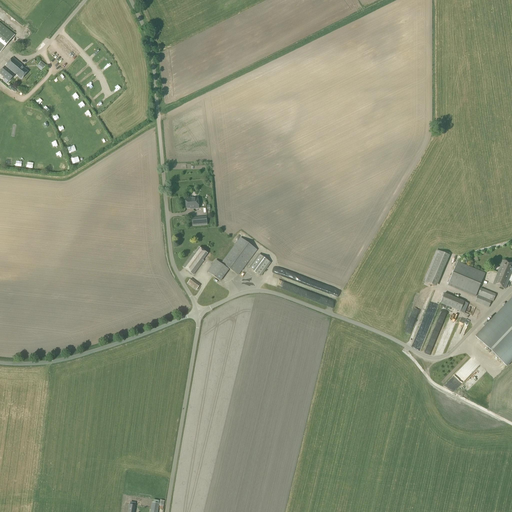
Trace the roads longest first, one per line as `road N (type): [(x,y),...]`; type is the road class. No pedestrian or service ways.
road 1 (unclassified): [(196,313),(171,259),(148,35),(132,0)]
road 2 (unclassified): [(196,313),(260,290),(403,344)]
road 3 (unclassified): [(0,363),(91,352),(196,313)]
road 4 (unclassified): [(162,511),(196,313)]
